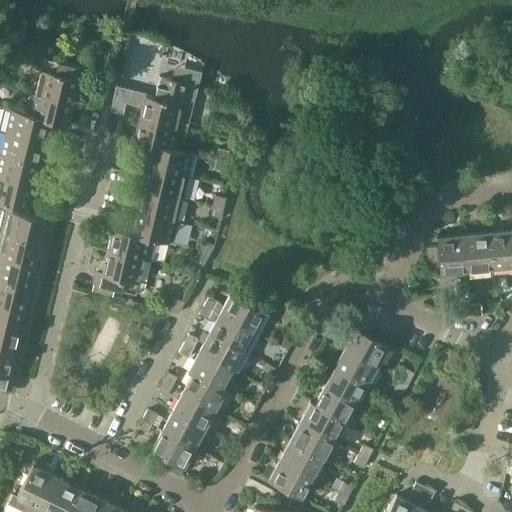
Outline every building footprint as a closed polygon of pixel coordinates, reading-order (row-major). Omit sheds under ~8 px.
[(176,50),(168,48),(166,56),(173,58),(176,50)] [(36,91),(72,100),(81,66),(44,57),(36,91)] [(184,127),(198,67),(172,61),(169,74),(159,72),(155,90),(146,88),(145,93),(129,89),(126,101),(142,105),(140,117),(184,127)] [(101,107),(107,83),(95,80),(89,104),(101,107)] [(123,112),(126,101),(129,89),(129,88),(116,85),(110,109),(123,112)] [(67,123),(72,100),(36,91),(30,113),(48,119),(57,121),(67,123)] [(12,108),(6,131),(43,140),(48,119),(30,113),(12,108)] [(140,117),(139,116),(134,139),(146,142),(152,144),(153,142),(179,148),(184,127),(140,117)] [(6,131),(1,153),(38,162),(43,140),(6,131)] [(153,142),(152,144),(147,165),(192,176),(198,153),(179,148),(153,142)] [(218,147),(216,157),(227,160),(229,149),(218,147)] [(1,153),(0,156),(0,176),(32,185),(38,162),(1,153)] [(227,160),(216,157),(214,168),(224,170),(227,160)] [(192,176),(147,165),(142,187),(187,198),(192,176)] [(32,185),(0,176),(0,201),(27,208),(32,185)] [(187,198),(142,187),(137,209),(181,220),(187,198)] [(215,194),(213,204),(224,207),(226,196),(215,194)] [(224,207),(213,204),(210,215),(221,217),(224,207)] [(0,231),(40,242),(46,218),(36,216),(0,207),(0,231)] [(137,209),(131,231),(131,233),(157,239),(176,243),(181,220),(137,209)] [(108,248),(144,257),(152,259),(157,239),(131,233),(131,231),(125,229),(113,226),(108,248)] [(511,264),(511,228),(488,231),(491,267),(511,264)] [(40,242),(0,231),(0,255),(35,264),(40,242)] [(488,231),(462,233),(466,269),(491,267),(488,231)] [(466,269),(462,233),(436,236),(440,271),(466,269)] [(205,239),(200,248),(209,254),(214,244),(205,239)] [(144,257),(108,248),(102,270),(96,269),(93,283),(136,293),(144,257)] [(209,254),(200,248),(195,258),(204,263),(209,254)] [(35,264),(0,255),(0,278),(30,286),(35,264)] [(0,278),(0,302),(24,308),(30,286),(0,278)] [(223,304),(217,301),(213,309),(219,313),(259,334),(270,314),(229,293),(223,304)] [(209,295),(204,304),(213,309),(217,301),(218,300),(209,295)] [(178,312),(184,300),(173,297),(171,310),(178,312)] [(24,308),(0,302),(0,325),(19,330),(24,308)] [(480,303),(469,304),(470,315),(481,314),(480,303)] [(213,309),(204,304),(198,314),(208,319),(209,318),(213,309)] [(470,315),(469,304),(459,305),(460,316),(470,315)] [(213,309),(209,318),(214,321),(209,332),(249,353),(259,334),(219,313),(213,309)] [(0,325),(0,348),(14,352),(19,330),(0,325)] [(344,347),(377,364),(388,345),(355,327),(344,347)] [(198,351),(231,368),(238,372),(249,353),(209,332),(198,351)] [(188,333),(183,342),(193,348),(197,339),(188,333)] [(281,346),(288,350),(294,339),(287,336),(281,346)] [(193,348),(183,342),(178,352),(187,357),(193,348)] [(377,364),(344,347),(334,366),(367,383),(377,364)] [(14,352),(0,348),(0,385),(11,389),(15,374),(9,373),(14,352)] [(231,368),(198,351),(187,371),(192,373),(221,387),(231,368)] [(367,383),(334,366),(324,385),(357,403),(367,383)] [(399,377),(409,382),(414,372),(404,367),(399,377)] [(168,371),(163,380),(172,385),(177,376),(168,371)] [(192,373),(182,391),(215,409),(226,389),(221,387),(192,373)] [(409,382),(399,377),(394,386),(404,391),(409,382)] [(172,385),(163,380),(158,390),(167,395),(172,385)] [(361,406),(356,404),(357,403),(324,385),(314,403),(342,420),(351,425),(353,422),(357,419),(359,414),(360,409),(361,406)] [(215,409),(182,391),(172,410),(205,428),(215,409)] [(310,401),(299,421),(332,438),(342,420),(314,403),(310,401)] [(384,405),(379,415),(388,420),(394,410),(384,405)] [(142,418),(152,423),(157,414),(147,409),(142,418)] [(205,428),(172,410),(162,429),(194,447),(205,428)] [(388,420),(379,415),(374,424),(383,429),(388,420)] [(152,423),(142,418),(137,428),(147,433),(152,423)] [(332,438),(299,421),(289,440),(322,457),(332,438)] [(194,447),(162,429),(151,449),(184,467),(194,447)] [(322,457),(289,440),(278,459),(311,476),(322,457)] [(363,443),(358,453),(367,458),(373,448),(363,443)] [(367,458),(358,453),(353,462),(363,467),(367,458)] [(311,476),(278,459),(268,479),(301,496),(311,476)] [(40,508),(56,475),(33,464),(16,496),(40,508)] [(56,475),(40,508),(48,511),(65,511),(78,487),(56,475)] [(338,491),(347,496),(352,486),(343,481),(338,491)] [(420,496),(425,486),(415,481),(411,491),(420,496)] [(434,491),(425,486),(420,496),(429,500),(434,491)] [(78,487),(65,511),(93,511),(101,498),(78,487)] [(347,496),(338,491),(333,500),(342,505),(347,496)] [(286,510),(291,501),(278,494),(274,503),(286,510)] [(412,511),(416,504),(396,494),(386,511),(412,511)] [(122,511),(123,509),(101,498),(93,511),(122,511)] [(452,511),(460,511),(464,506),(454,501),(449,510),(452,511)]
